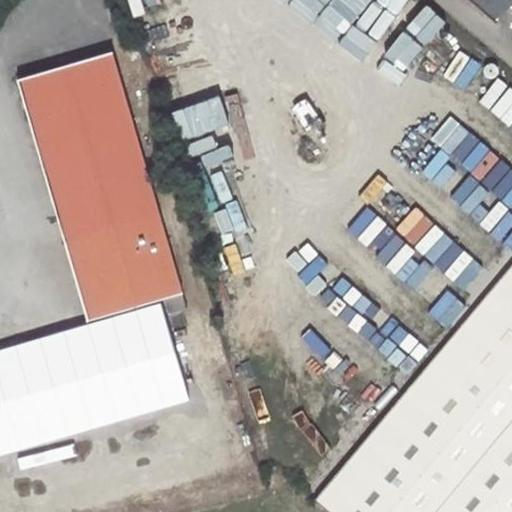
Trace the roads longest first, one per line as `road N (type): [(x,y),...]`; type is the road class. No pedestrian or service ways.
road 1 (unknown): [(0,110),(28,190),(56,356),(66,371),(151,418)]
road 2 (unknown): [(272,0),(442,146)]
